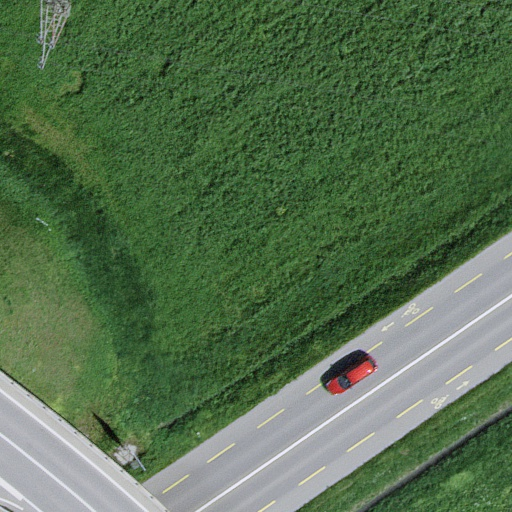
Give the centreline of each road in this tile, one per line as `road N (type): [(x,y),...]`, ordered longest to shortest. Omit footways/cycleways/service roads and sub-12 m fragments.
road 1 (primary): [(511,302),(203,511)]
road 2 (tertiary): [(0,434),(94,511)]
